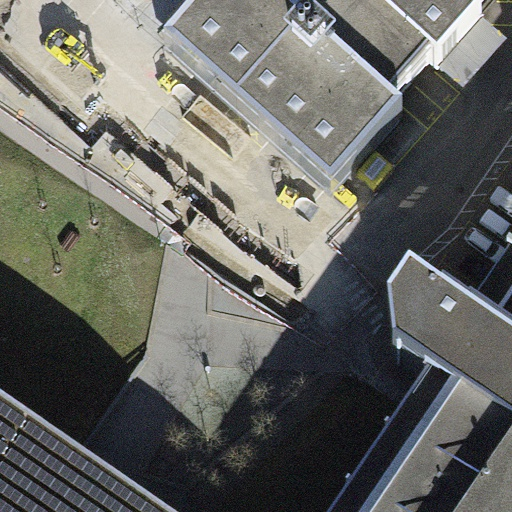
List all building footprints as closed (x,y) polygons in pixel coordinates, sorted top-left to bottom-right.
[(114,0),(169,47),(209,0),(114,0)] [(391,115),(282,21),(300,0),(209,0),(169,47),(159,58),(319,197),(391,115)] [(300,0),(282,21),(391,115),(491,0),(300,0)] [(511,435),(511,258),(474,316),(408,284),(385,311),(389,358),(429,379),(511,435)] [(511,511),(511,435),(429,379),(338,511),(511,511)] [(170,511),(0,399),(0,511),(170,511)]
